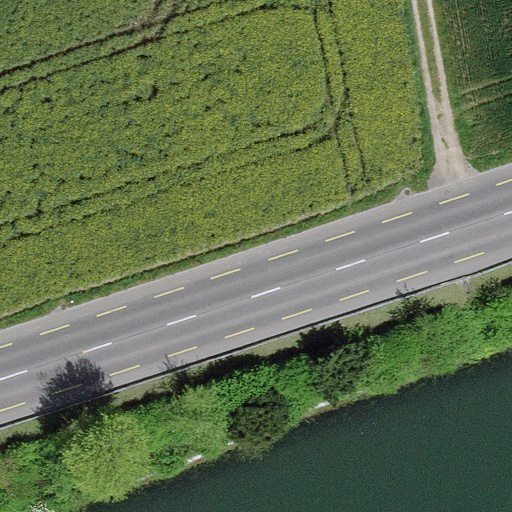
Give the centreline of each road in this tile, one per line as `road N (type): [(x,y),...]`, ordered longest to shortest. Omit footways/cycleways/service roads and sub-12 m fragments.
road 1 (secondary): [(0,376),(511,206)]
road 2 (track): [(412,0),(453,226)]
